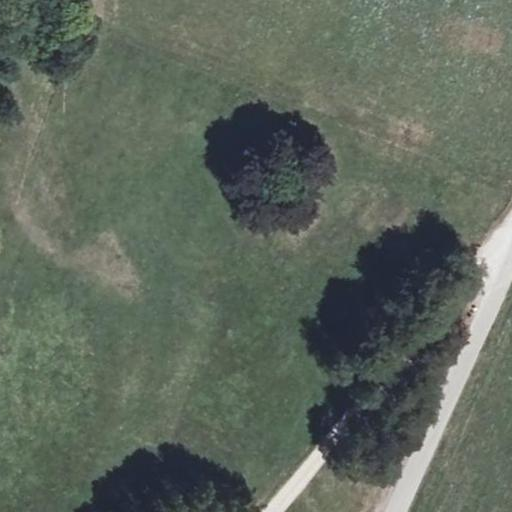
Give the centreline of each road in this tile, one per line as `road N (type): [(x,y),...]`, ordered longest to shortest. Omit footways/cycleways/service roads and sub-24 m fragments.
road 1 (track): [(511,234),(272,511)]
road 2 (unclassified): [(511,254),(392,511)]
